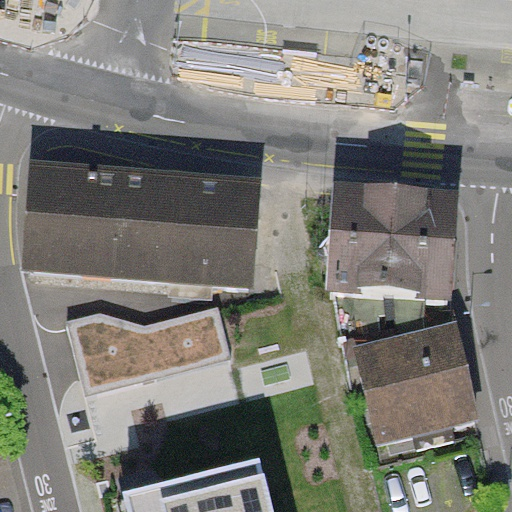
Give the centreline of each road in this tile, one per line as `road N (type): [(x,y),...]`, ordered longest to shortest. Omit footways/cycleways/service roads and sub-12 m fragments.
road 1 (tertiary): [(503,157),(266,137),(11,75)]
road 2 (residential): [(0,274),(59,511)]
road 3 (residential): [(511,370),(497,310),(493,236),(503,157)]
road 4 (track): [(328,376),(361,511)]
